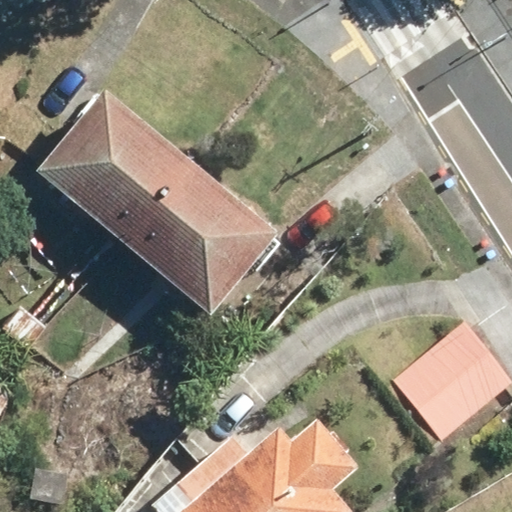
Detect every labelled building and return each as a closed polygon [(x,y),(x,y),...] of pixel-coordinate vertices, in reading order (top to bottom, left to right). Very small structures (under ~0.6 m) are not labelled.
[(82,107),(17,185),(193,331),(257,253),(82,107)] [(52,325),(21,300),(0,325),(0,361),(12,372),(52,325)] [(509,388),(458,326),(389,382),(439,444),(509,388)] [(330,511),(318,498),(344,477),(305,430),(278,452),(268,440),(183,511),(330,511)] [(63,511),(67,476),(23,472),(19,511),(63,511)]
